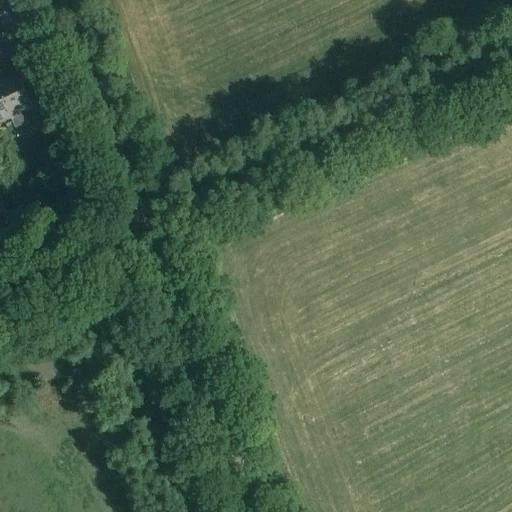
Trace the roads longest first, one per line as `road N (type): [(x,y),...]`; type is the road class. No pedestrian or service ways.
road 1 (track): [(511,57),(151,231)]
road 2 (track): [(151,231),(0,304)]
